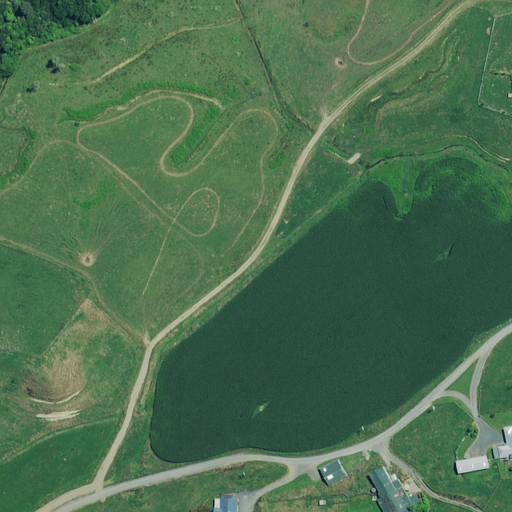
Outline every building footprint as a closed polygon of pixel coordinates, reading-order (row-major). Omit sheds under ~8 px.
[(511,427),(504,429),(506,443),(493,445),(495,459),(509,457),(509,455),(511,454),(511,427)] [(489,468),(487,456),(456,462),(458,474),(489,468)] [(348,476),(339,459),(320,469),(329,486),(348,476)] [(411,511),(410,509),(420,504),(415,494),(408,498),(399,480),(393,483),(385,468),(371,475),(380,494),(379,495),(382,500),(378,502),(383,511),(411,511)] [(214,511),(236,511),(237,500),(215,499),(214,511)]
